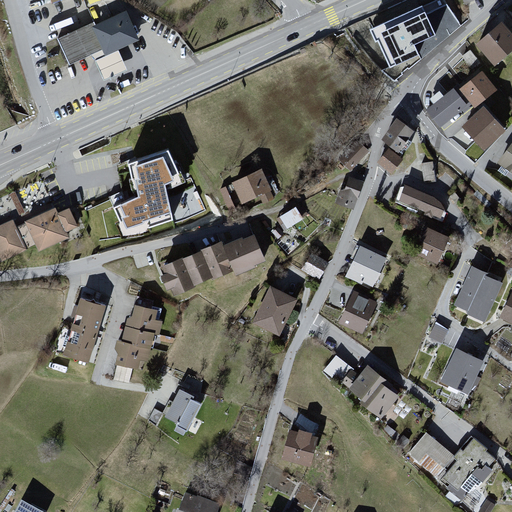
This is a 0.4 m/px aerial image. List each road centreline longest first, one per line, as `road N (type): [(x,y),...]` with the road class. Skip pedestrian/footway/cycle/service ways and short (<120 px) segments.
road 1 (residential): [(247,511),(292,358),(372,171)]
road 2 (unclassified): [(0,164),(312,25)]
road 3 (residential): [(372,171),(452,195),(472,236),(445,312),(511,363)]
road 4 (residential): [(0,280),(247,225)]
road 5 (residential): [(511,202),(428,129),(409,96)]
road 6 (residential): [(409,96),(511,0)]
